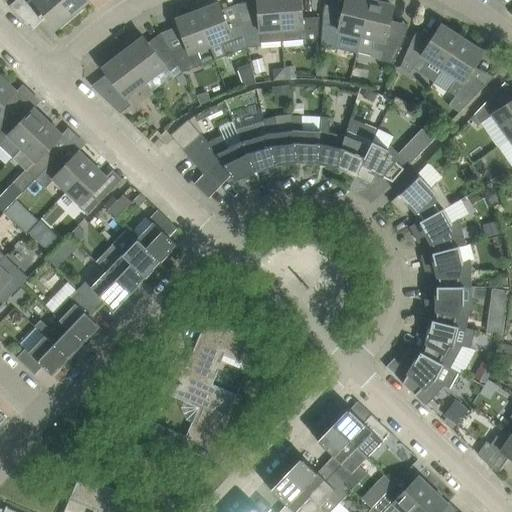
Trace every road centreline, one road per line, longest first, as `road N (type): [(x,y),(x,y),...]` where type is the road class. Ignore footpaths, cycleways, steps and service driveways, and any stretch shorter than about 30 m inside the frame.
road 1 (residential): [(221,240),(249,212),(281,199),(309,198),(363,222),(386,254),(394,296),(385,331),(358,366)]
road 2 (residential): [(51,416),(221,240)]
road 3 (residential): [(53,75),(221,240)]
road 4 (residential): [(358,366),(505,511)]
road 5 (residential): [(216,511),(358,366)]
road 6 (residential): [(221,240),(358,366)]
road 7 (residential): [(53,75),(147,0)]
